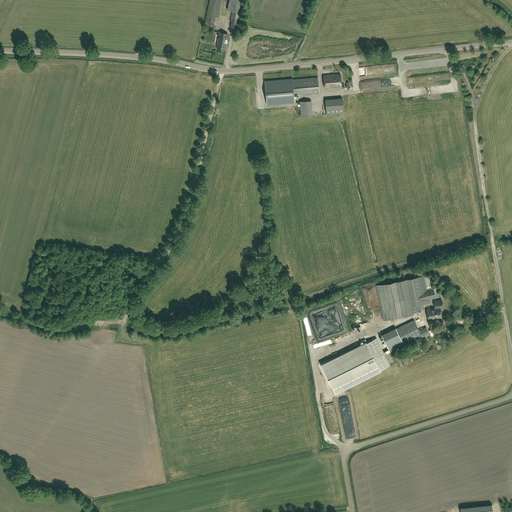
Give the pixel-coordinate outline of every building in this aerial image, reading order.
[(218,17),(221,0),(209,0),(205,24),(213,26),(215,17),(218,17)] [(236,28),(241,0),(229,0),(228,10),(232,11),(230,21),(231,21),(230,27),(236,28)] [(226,44),(227,37),(227,34),(219,32),(217,42),(218,42),(217,49),(224,50),(225,44),(226,44)] [(324,88),(341,86),(341,74),(323,75),(324,88)] [(292,79),(265,81),(267,105),(294,102),(293,95),(319,93),(318,77),(292,80),(292,79)] [(326,114),(343,113),(342,98),(325,100),(326,114)] [(301,116),(312,116),(311,100),(299,101),(301,116)] [(426,289),(423,275),(377,285),(383,319),(413,313),(413,312),(419,311),(417,304),(422,303),(421,300),(428,299),(435,297),(433,288),(426,289)] [(440,307),(443,307),(442,302),(434,303),(435,308),(427,309),(428,319),(441,318),(440,307)] [(382,335),(388,349),(420,334),(422,337),(429,333),(426,327),(419,330),(414,320),(382,335)] [(380,369),(389,364),(376,338),(367,342),(322,364),(335,391),(380,369)]
